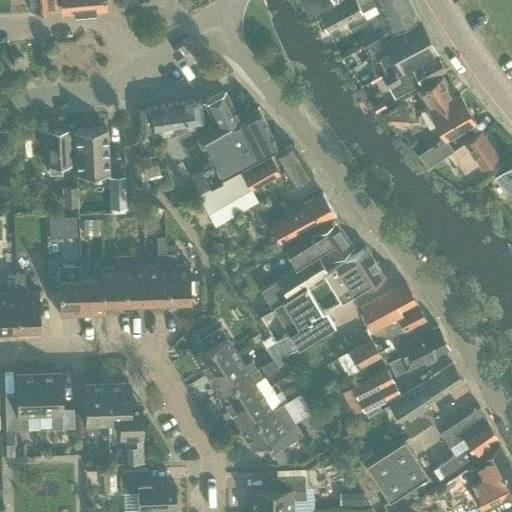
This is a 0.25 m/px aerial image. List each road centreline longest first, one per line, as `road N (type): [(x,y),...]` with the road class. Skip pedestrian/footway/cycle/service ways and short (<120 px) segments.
road 1 (unclassified): [(511,419),(395,240),(223,19)]
road 2 (residential): [(0,354),(142,347),(210,452),(212,511)]
road 3 (unclassified): [(0,102),(91,100),(142,73)]
road 4 (tertiary): [(511,108),(463,48),(438,0)]
